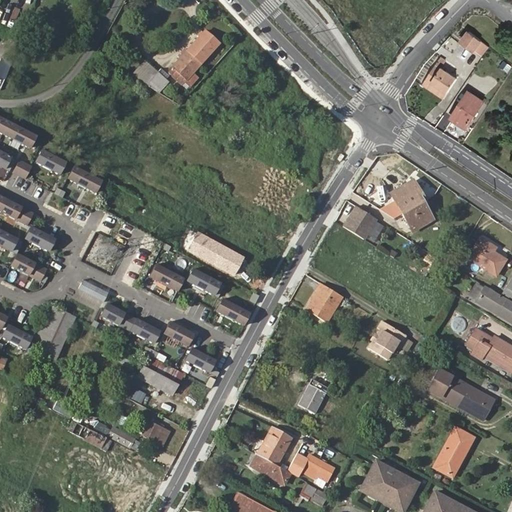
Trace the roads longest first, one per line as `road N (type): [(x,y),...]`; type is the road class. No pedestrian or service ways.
road 1 (residential): [(158,511),(288,268),(376,127)]
road 2 (tertiary): [(241,0),(376,127)]
road 3 (tertiary): [(376,127),(511,215)]
road 4 (tertiary): [(381,107),(346,84),(262,0)]
road 5 (tertiary): [(511,191),(381,107)]
road 6 (residential): [(468,0),(381,107)]
